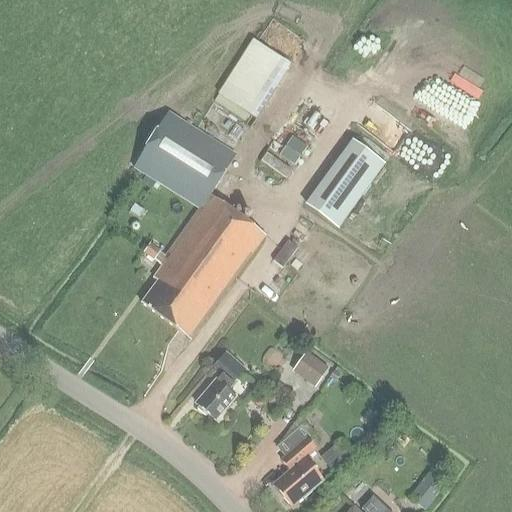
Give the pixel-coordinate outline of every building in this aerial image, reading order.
[(247,116),(255,121),(289,66),(251,42),(212,103),(243,123),(247,116)] [(153,261),(153,262),(160,267),(151,279),(156,283),(139,305),(190,342),(265,238),(209,197),(235,156),(167,114),(132,170),(197,211),(163,257),(159,253),(153,261)] [(384,166),(350,142),(303,207),(337,231),(384,166)] [(290,173),(266,155),(260,162),(285,180),(290,173)] [(143,212),(134,206),(129,213),(139,220),(143,212)] [(287,243),(273,262),(283,269),(297,250),(287,243)] [(150,245),(143,254),(153,261),(159,253),(160,253),(150,245)] [(214,422),(234,398),(227,392),(233,386),(231,385),(244,371),(226,354),(211,370),(220,377),(216,382),(195,406),(214,422)] [(328,371),(305,354),(290,373),(313,390),(328,371)] [(301,428),(276,449),(283,457),(308,437),(301,428)] [(291,508),(321,483),(304,461),(315,452),(305,440),(279,461),(289,473),(273,487),(291,508)] [(322,458),(335,472),(351,458),(338,444),(322,458)] [(425,511),(445,487),(428,474),(407,500),(422,511),(425,511)] [(386,511),(371,498),(360,510),(362,511),(355,511),(352,508),(348,511),(386,511)]
